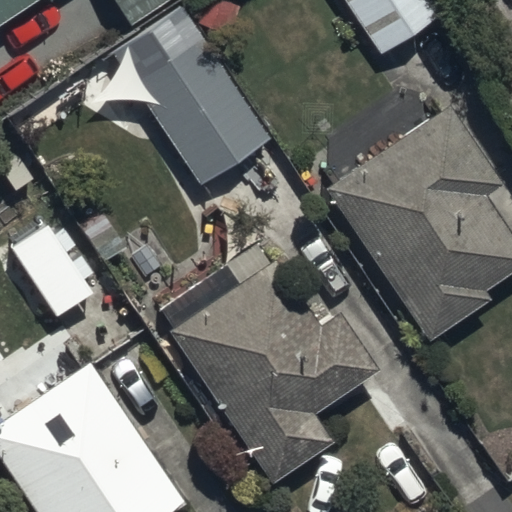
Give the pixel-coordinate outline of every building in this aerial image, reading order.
[(0,0),(0,13),(20,0),(114,0),(125,16),(149,0),(0,0)] [(436,0),(346,0),(377,46),(439,5),(436,0)] [(265,133),(191,29),(95,97),(120,133),(150,111),(199,180),(265,133)] [(446,97),(323,181),(425,333),(486,292),(480,283),(511,261),(511,235),(479,187),(498,174),(446,97)] [(172,321),(167,324),(270,475),(330,434),(311,405),(374,361),(334,302),(314,316),(258,233),(158,301),(172,321)] [(86,352),(0,409),(0,456),(37,511),(151,511),(180,493),(86,352)]
